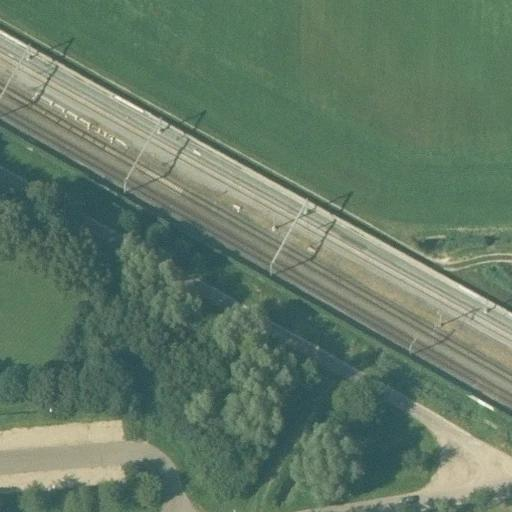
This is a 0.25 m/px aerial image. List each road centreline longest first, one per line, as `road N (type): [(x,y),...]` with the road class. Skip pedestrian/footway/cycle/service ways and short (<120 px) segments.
road 1 (unclassified): [(366,511),(511,490)]
road 2 (track): [(378,237),(435,267),(511,259)]
